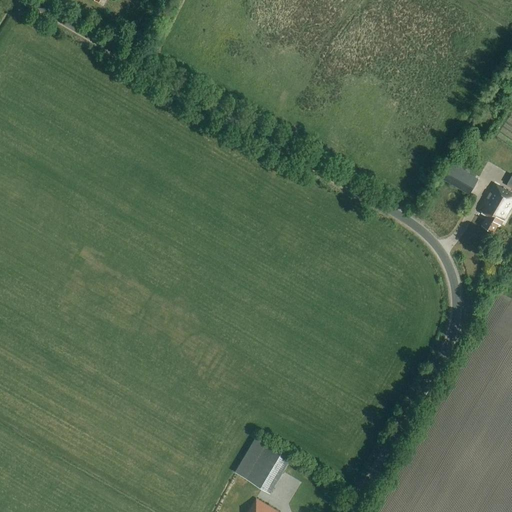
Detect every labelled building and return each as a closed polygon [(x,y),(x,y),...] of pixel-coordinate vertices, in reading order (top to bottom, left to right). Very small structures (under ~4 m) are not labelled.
[(477,179),(452,165),(444,179),(469,194),(477,179)] [(435,188),(449,194),(451,189),(437,182),(435,188)] [(511,204),(511,195),(496,186),(481,211),(488,215),(482,225),(494,232),(499,223),(501,224),(511,204)] [(291,459),(256,438),(236,472),(270,493),(291,459)] [(278,511),(256,499),(248,511),(278,511)]
